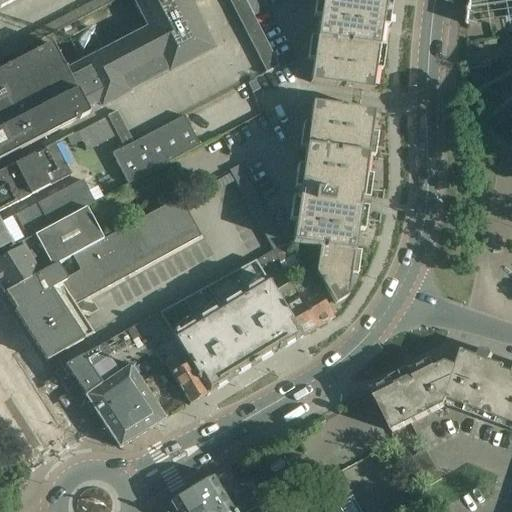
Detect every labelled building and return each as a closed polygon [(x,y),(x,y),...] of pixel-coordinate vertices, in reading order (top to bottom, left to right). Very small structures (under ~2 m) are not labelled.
[(0,0),(0,8),(15,0),(0,0)] [(0,160),(0,161),(89,115),(85,108),(98,101),(101,107),(212,50),(186,0),(133,0),(149,29),(66,73),(50,44),(0,70),(0,160)] [(244,0),(229,0),(267,72),(264,74),(265,74),(279,67),(270,50),(263,36),(253,17),(244,0)] [(244,0),(253,17),(261,13),(253,0),(244,0)] [(384,0),(322,0),(311,83),(372,92),(384,0)] [(374,112),(311,103),(291,245),(317,249),(314,271),(334,305),(347,297),(374,112)] [(199,147),(183,117),(134,144),(133,143),(112,155),(128,185),(199,147)] [(116,136),(107,118),(77,134),(87,152),(116,136)] [(0,172),(0,212),(71,175),(55,145),(72,135),(0,172)] [(0,223),(0,254),(94,205),(82,181),(0,223)] [(180,198),(102,241),(71,258),(80,271),(64,282),(55,267),(8,294),(5,296),(47,361),(63,350),(89,330),(74,306),(201,236),(180,198)] [(85,210),(27,241),(19,245),(21,247),(0,258),(0,288),(5,296),(8,294),(55,267),(71,258),(102,241),(85,210)] [(294,256),(288,243),(273,251),(278,260),(279,264),(294,256)] [(273,251),(254,262),(260,271),(278,260),(273,251)] [(159,316),(171,338),(207,395),(232,380),(231,378),(275,351),(276,353),(301,338),(272,291),(260,271),(254,262),(159,316)] [(306,274),(289,285),(316,329),(333,319),(306,274)] [(288,282),(272,291),(301,338),(316,329),(289,285),(288,282)] [(159,316),(114,339),(81,358),(64,367),(64,368),(54,374),(74,404),(84,397),(84,398),(153,351),(171,338),(159,316)] [(202,398),(207,395),(171,338),(153,351),(164,369),(177,390),(188,407),(192,404),(196,404),(201,401),(202,398)] [(153,351),(84,398),(95,414),(140,384),(152,377),(161,371),(164,369),(153,351)] [(511,374),(504,371),(505,368),(490,362),(492,356),(491,353),(483,351),(481,352),(478,358),(463,353),(457,368),(447,364),(435,370),(449,397),(447,402),(511,425),(511,374)] [(372,392),(392,434),(445,407),(447,402),(449,397),(435,370),(432,362),(410,373),(413,378),(395,387),(393,382),(372,392)] [(152,377),(140,384),(95,414),(119,449),(184,409),(161,371),(152,377)] [(406,462),(412,472),(431,461),(425,451),(406,462)] [(431,461),(412,472),(417,482),(436,470),(431,461)] [(436,470),(417,482),(423,491),(442,480),(436,470)] [(210,480),(201,485),(202,487),(189,495),(188,493),(179,499),(179,500),(173,504),(174,505),(174,504),(179,511),(249,511),(260,506),(248,488),(239,494),(236,489),(236,488),(235,483),(231,478),(227,475),(228,474),(226,474),(218,479),(217,479),(218,478),(217,478),(211,481),(210,480)]
